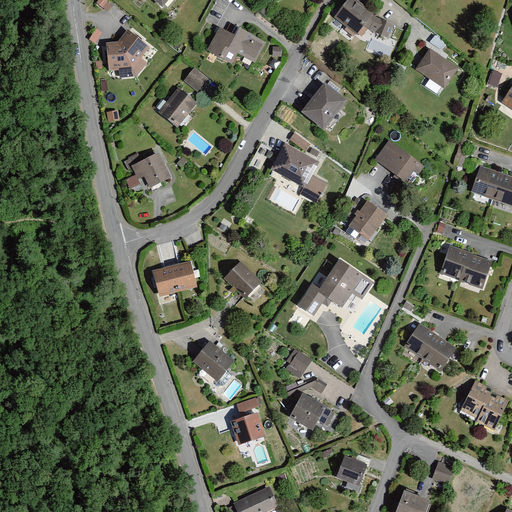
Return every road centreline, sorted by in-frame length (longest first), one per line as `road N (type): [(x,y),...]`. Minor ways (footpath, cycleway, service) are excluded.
road 1 (residential): [(329,0),(210,203),(183,226),(115,246)]
road 2 (unclassified): [(201,511),(115,246)]
road 3 (unclassified): [(115,246),(72,0)]
road 4 (residential): [(399,433),(379,416),(367,380),(425,232)]
road 5 (residential): [(511,484),(399,433)]
